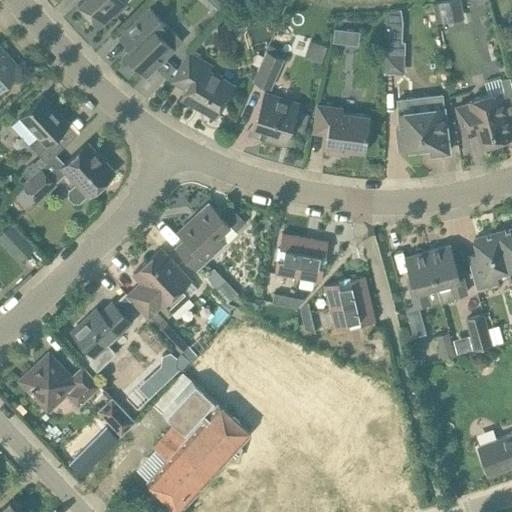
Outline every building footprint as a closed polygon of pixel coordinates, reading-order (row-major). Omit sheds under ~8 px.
[(80,0),(78,3),(99,25),(113,12),(115,14),(127,3),(124,0),(80,0)] [(460,0),(453,0),(439,3),(442,19),(463,14),(460,0)] [(151,7),(119,36),(129,46),(124,51),(127,55),(146,75),(156,66),(164,58),(165,57),(178,44),(182,40),(170,27),(151,7)] [(387,10),(385,52),(404,52),(403,41),(400,41),(400,8),(387,10)] [(334,36),(354,38),(354,28),(335,27),(334,36)] [(304,54),(322,59),(326,43),(308,38),(304,54)] [(0,86),(19,68),(0,47),(0,86)] [(271,87),(284,58),(266,50),(253,79),(271,87)] [(189,51),(182,62),(173,80),(186,87),(182,95),(215,115),(233,83),(209,69),(212,64),(189,51)] [(385,52),(384,71),(403,72),(404,52),(385,52)] [(164,58),(156,66),(167,78),(175,67),(168,60),(165,57),(164,58)] [(478,132),(478,133),(481,144),(511,135),(511,128),(510,121),(511,120),(511,85),(509,76),(501,78),(500,76),(485,81),(488,94),(455,103),(464,136),(478,132)] [(300,101),(264,90),(251,131),(286,142),(290,127),(303,131),(309,112),(297,109),(300,101)] [(70,123),(43,94),(11,124),(47,162),(64,145),(56,136),(70,123)] [(401,126),(397,126),(397,128),(399,148),(430,144),(431,153),(448,151),(446,131),(443,106),(433,108),(431,95),(398,99),(399,112),(401,126)] [(348,154),(349,149),(365,151),(370,115),(342,111),(343,107),(317,103),(313,131),(327,133),(325,151),(348,154)] [(87,141),(84,144),(60,167),(75,183),(68,189),(68,194),(69,197),(72,200),(75,202),(79,201),(87,194),(88,195),(115,170),(87,141)] [(22,185),(40,169),(33,162),(22,172),(27,177),(21,183),(22,185)] [(54,184),(40,169),(22,185),(37,200),(54,184)] [(185,238),(176,246),(196,268),(224,241),(218,234),(229,223),(209,201),(178,230),(185,238)] [(10,224),(0,234),(0,236),(21,255),(32,243),(10,224)] [(511,226),(498,230),(508,267),(511,266),(511,226)] [(496,271),(508,267),(498,230),(474,237),(478,250),(467,254),(476,288),(499,282),(496,271)] [(298,276),(305,236),(282,232),(275,272),(298,276)] [(305,236),(298,276),(321,280),(328,240),(305,236)] [(450,244),(427,250),(437,285),(442,302),(454,298),(453,296),(467,292),(460,270),(457,271),(450,244)] [(192,281),(160,247),(133,272),(141,281),(127,294),(148,316),(160,305),(169,314),(188,296),(182,289),(192,281)] [(425,288),(437,285),(427,250),(405,256),(412,284),(409,284),(415,306),(429,302),(425,288)] [(213,267),(204,276),(227,302),(237,292),(213,267)] [(330,306),(369,297),(364,274),(324,284),(330,306)] [(292,305),(294,296),(274,292),(272,301),(292,305)] [(124,293),(114,302),(122,311),(132,302),(124,293)] [(238,293),(234,300),(255,310),(258,303),(238,293)] [(296,306),(304,298),(294,296),(292,305),(296,306)] [(335,329),(375,320),(369,297),(330,306),(335,329)] [(132,322),(126,315),(122,311),(114,302),(112,300),(100,311),(96,307),(71,330),(89,349),(83,355),(97,369),(116,352),(109,344),(132,322)] [(301,313),(310,311),(308,301),(300,310),(301,313)] [(253,312),(236,305),(232,314),(249,321),(253,312)] [(304,328),(315,332),(310,311),(301,313),(304,328)] [(476,349),(491,345),(482,313),(467,318),(476,349)] [(177,367),(179,369),(180,370),(190,360),(181,352),(177,355),(171,350),(161,354),(159,364),(160,364),(168,371),(177,367)] [(23,381),(20,378),(20,379),(50,411),(67,395),(78,407),(101,384),(82,364),(71,375),(49,351),(36,363),(39,366),(23,381)] [(250,432),(182,370),(153,403),(174,422),(153,446),(156,449),(150,456),(148,454),(137,467),(148,478),(147,480),(179,509),(230,454),(237,461),(240,458),(243,446),(239,443),(250,432)] [(121,434),(135,420),(112,396),(97,409),(121,434)] [(383,457),(362,463),(374,504),(396,497),(396,496),(397,496),(393,483),(413,477),(402,432),(378,439),(383,457)] [(511,465),(511,432),(478,445),(488,474),(511,465)] [(70,463),(81,474),(95,460),(84,449),(70,463)] [(351,510),(374,504),(362,463),(340,470),(334,452),(312,459),(325,503),(346,497),(350,510),(351,509),(351,510)] [(259,469),(242,475),(247,488),(248,487),(257,511),(300,511),(292,488),(269,496),(259,469)] [(257,511),(248,487),(247,488),(246,486),(226,493),(233,511),(257,511)] [(0,511),(18,511),(10,502),(0,511)]
